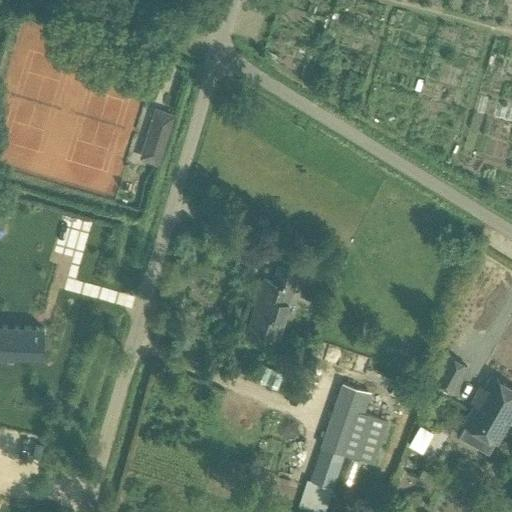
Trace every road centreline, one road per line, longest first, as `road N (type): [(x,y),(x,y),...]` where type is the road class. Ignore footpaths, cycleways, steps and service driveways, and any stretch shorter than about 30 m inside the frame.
road 1 (unclassified): [(84,511),(213,55)]
road 2 (unclassified): [(511,230),(213,55)]
